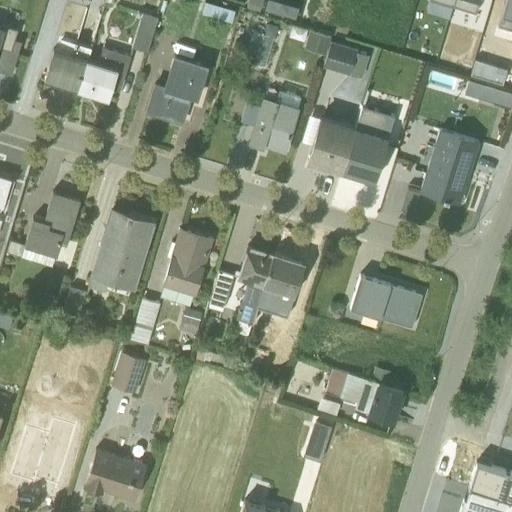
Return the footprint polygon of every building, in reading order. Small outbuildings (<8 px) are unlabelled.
[(478,0),(453,0),(452,6),(475,13),(478,0)] [(141,12),(131,47),(146,51),(156,16),(141,12)] [(13,38),(16,29),(0,24),(0,71),(11,74),(21,41),(13,38)] [(251,30),(241,60),(264,67),(274,38),(251,30)] [(323,35),(310,31),(305,48),(318,52),(323,35)] [(52,49),(43,79),(76,89),(89,46),(59,38),(55,49),(52,49)] [(357,48),(329,40),(322,65),(360,76),(367,55),(356,51),(357,48)] [(120,87),(129,55),(129,54),(101,46),(97,61),(86,58),(76,89),(106,99),(111,85),(120,87)] [(153,81),(144,111),(181,122),(189,96),(197,98),(207,64),(172,54),(163,84),(153,81)] [(511,92),(468,79),(463,93),(509,107),(511,97),(511,92)] [(284,153),(299,107),(297,106),(300,96),(277,89),(274,99),(262,95),(247,142),(284,153)] [(341,169),(373,180),(393,115),(360,104),(354,125),(341,169)] [(337,120),(319,114),(319,116),(307,113),(299,140),(311,143),(307,159),(323,164),(337,120)] [(341,169),(354,125),(337,120),(323,164),(341,169)] [(446,200),(447,199),(457,202),(477,140),(438,126),(419,190),(442,197),(441,199),(446,200)] [(0,221),(1,219),(0,218),(0,204),(1,205),(10,177),(0,174),(0,221)] [(66,240),(79,199),(51,190),(42,219),(32,216),(23,243),(10,238),(6,251),(19,255),(19,256),(50,266),(59,239),(65,241),(66,240)] [(133,288),(154,220),(110,207),(86,285),(87,285),(104,290),(107,281),(133,288)] [(178,226),(161,284),(162,284),(159,295),(189,304),(192,293),(194,294),(202,263),(204,264),(212,237),(178,226)] [(251,323),(273,251),(246,242),(235,277),(246,280),(234,318),(237,319),(235,330),(246,333),(249,323),(251,323)] [(267,307),(286,313),(292,294),(293,294),(303,261),(273,251),(263,285),(273,289),(267,307)] [(217,269),(206,306),(220,310),(232,273),(217,269)] [(419,293),(359,275),(348,307),(410,325),(419,293)] [(84,290),(69,285),(60,316),(75,321),(84,290)] [(129,337),(146,343),(159,302),(141,296),(129,337)] [(201,311),(184,307),(178,329),(195,333),(201,311)] [(283,319),(275,341),(292,346),(299,324),(283,319)] [(206,347),(198,346),(196,358),(235,368),(238,356),(205,350),(206,347)] [(144,358),(120,350),(110,383),(134,391),(144,358)] [(401,389),(331,367),(323,391),(355,401),(354,407),(391,419),(391,418),(386,416),(392,398),(397,400),(401,389)] [(319,397),(316,408),(336,414),(339,402),(319,397)] [(96,447),(83,486),(100,491),(102,488),(133,498),(144,463),(144,462),(96,447)] [(511,471),(475,460),(467,487),(511,500),(511,471)] [(511,511),(511,500),(467,487),(459,511),(460,511),(511,511)] [(283,511),(243,499),(238,511),(283,511)]
